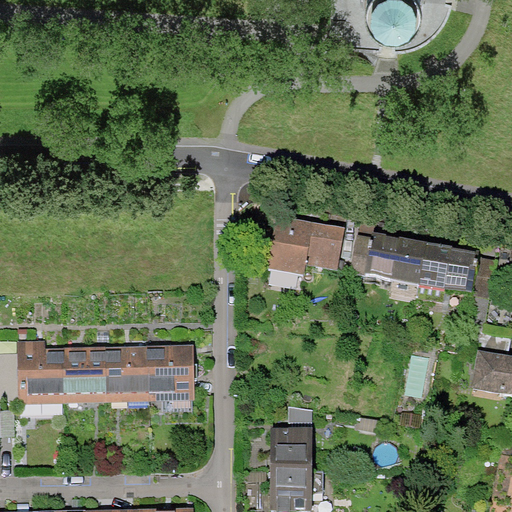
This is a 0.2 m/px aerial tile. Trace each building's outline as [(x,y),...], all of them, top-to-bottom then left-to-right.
[(360,0),(360,1),(362,6),(367,14),(371,18),(378,22),(385,25),(387,25),(396,25),(403,24),(411,20),(416,16),(422,7),(424,3),(424,0),(360,0)] [(277,225),(269,268),(303,275),(305,266),(336,271),(342,237),(306,230),(306,225),(299,223),(293,222),(292,227),(277,225)] [(357,239),(351,274),(392,282),(393,275),(420,280),(425,252),(383,244),(357,239)] [(475,297),(469,329),(480,331),(482,331),(495,265),(437,254),(425,252),(420,280),(416,299),(443,303),(445,292),(475,297)] [(482,331),(480,331),(477,348),(508,353),(511,336),(482,331)] [(63,398),(62,355),(36,355),(36,346),(19,346),(19,362),(0,362),(0,399),(26,399),(63,398)] [(114,402),(114,397),(122,397),(149,397),(148,353),(105,354),(106,403),(114,402)] [(192,396),(191,353),(148,353),(149,397),(158,397),(192,396)] [(106,403),(105,354),(62,355),(63,398),(74,398),(98,398),(98,403),(106,403)] [(511,398),(511,364),(490,361),(480,359),(475,383),(501,388),(500,396),(511,398)] [(312,413),(288,409),(289,424),(312,425),(312,413)] [(378,438),(380,423),(355,420),(353,435),(378,438)] [(272,463),(272,474),(310,474),(311,435),(272,435),(272,463)] [(511,443),(497,441),(495,458),(501,459),(493,503),(511,506),(511,443)] [(321,477),(310,477),(310,474),(272,474),(271,502),(271,511),(310,511),(310,495),(321,495),(321,477)] [(511,511),(511,506),(493,503),(491,511),(511,511)]
